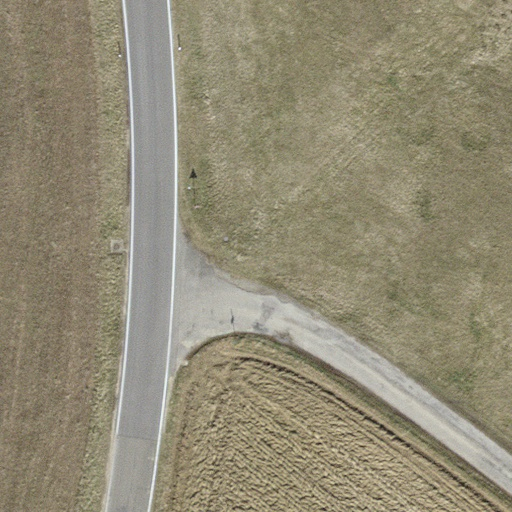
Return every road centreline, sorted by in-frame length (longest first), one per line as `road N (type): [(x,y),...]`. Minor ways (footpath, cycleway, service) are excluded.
road 1 (unclassified): [(511,474),(342,345),(258,311),(162,301)]
road 2 (tertiary): [(162,301),(149,0)]
road 3 (tertiary): [(136,511),(162,301)]
